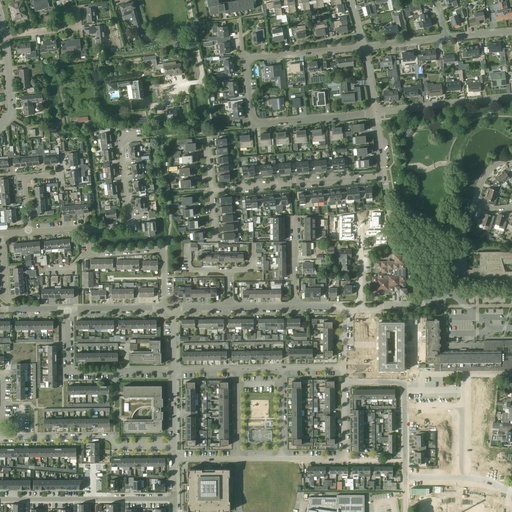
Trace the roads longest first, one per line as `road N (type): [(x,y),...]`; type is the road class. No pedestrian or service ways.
road 1 (residential): [(0,499),(174,498)]
road 2 (residential): [(384,176),(211,190)]
road 3 (residential): [(173,369),(69,370),(67,309)]
road 4 (residential): [(511,98),(374,113)]
road 5 (residential): [(432,297),(426,261),(395,226),(384,176)]
road 6 (residential): [(163,308),(160,250),(90,254)]
road 7 (residential): [(88,229),(128,224),(120,141)]
road 8 (residential): [(253,122),(374,113)]
